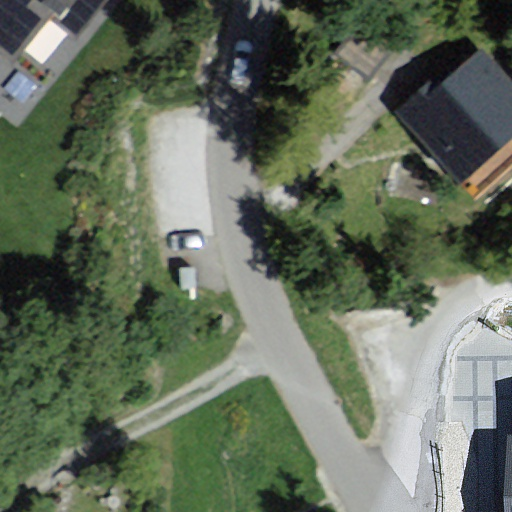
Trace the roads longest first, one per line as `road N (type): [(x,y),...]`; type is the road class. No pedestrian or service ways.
road 1 (residential): [(258,0),(229,135),(242,255),(280,353),(376,506)]
road 2 (residential): [(376,506),(403,466),(415,367),(427,336),(444,311),(475,293),(511,286)]
